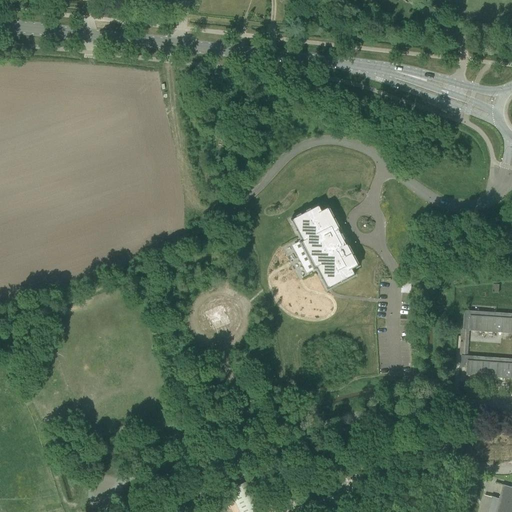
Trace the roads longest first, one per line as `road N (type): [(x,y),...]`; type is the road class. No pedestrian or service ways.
road 1 (secondary): [(387,73),(0,25)]
road 2 (residential): [(243,200),(286,155),(331,140),(364,149),(449,205),(473,205),(499,191)]
